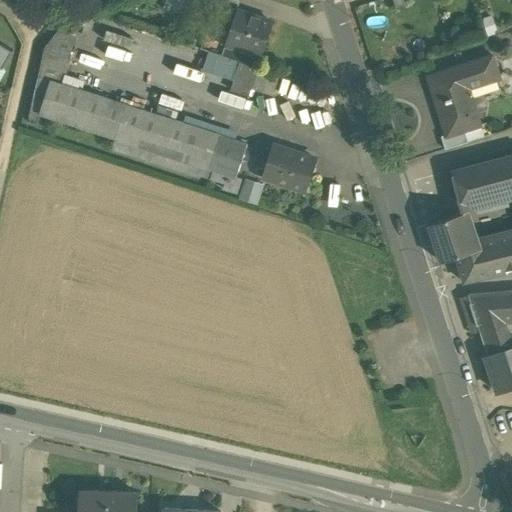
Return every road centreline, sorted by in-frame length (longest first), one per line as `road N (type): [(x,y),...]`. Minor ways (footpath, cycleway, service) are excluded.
road 1 (tertiary): [(331,0),(477,457),(486,511)]
road 2 (tertiary): [(0,412),(432,511)]
